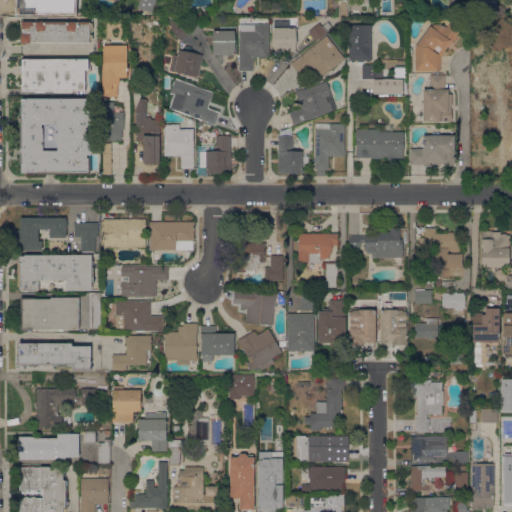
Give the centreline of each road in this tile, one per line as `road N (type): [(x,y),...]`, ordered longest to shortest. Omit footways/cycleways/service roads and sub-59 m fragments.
road 1 (residential): [(511,192),(0,193)]
road 2 (residential): [(377,511),(377,373)]
road 3 (residential): [(466,192),(467,68)]
